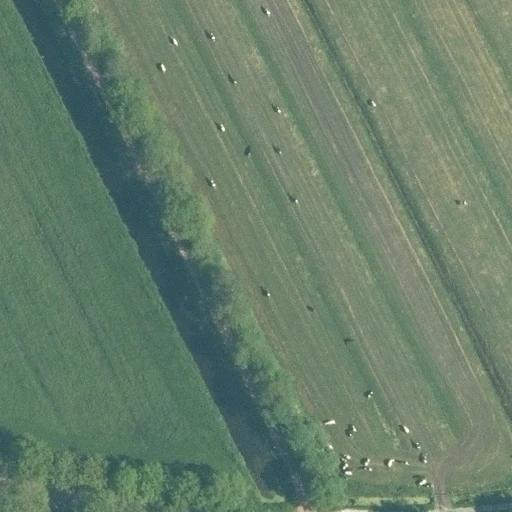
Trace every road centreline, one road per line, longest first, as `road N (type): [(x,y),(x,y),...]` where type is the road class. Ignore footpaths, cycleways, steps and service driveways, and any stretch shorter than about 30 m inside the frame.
road 1 (track): [(57,0),(307,511)]
road 2 (tertiary): [(0,488),(131,511)]
